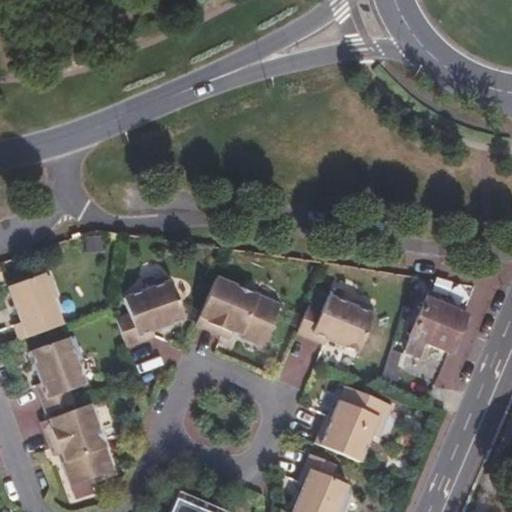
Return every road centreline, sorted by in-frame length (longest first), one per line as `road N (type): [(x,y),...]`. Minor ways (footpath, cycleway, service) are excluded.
road 1 (unclassified): [(511,253),(172,212),(141,223),(110,221),(68,205)]
road 2 (residential): [(157,444),(196,356),(287,393),(251,481)]
road 3 (unclassified): [(227,77),(361,50),(421,50)]
road 4 (unclassified): [(63,141),(227,77)]
road 5 (primary): [(436,511),(495,379)]
road 6 (unclassified): [(341,0),(227,77)]
